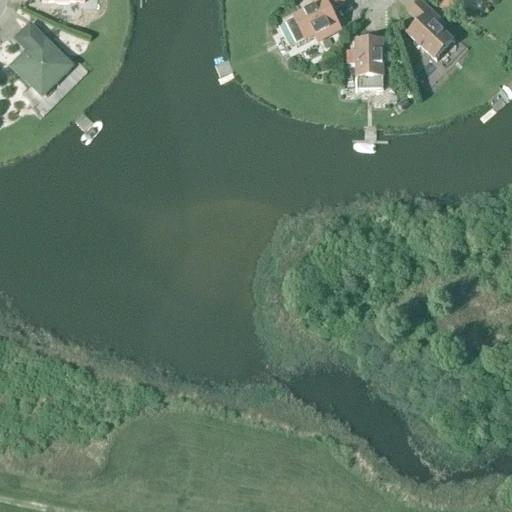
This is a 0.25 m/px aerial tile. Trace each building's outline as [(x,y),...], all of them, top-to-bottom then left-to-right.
[(282,26),(294,50),(315,38),(318,44),(341,32),(331,11),(344,5),(341,0),(318,0),(313,3),(316,9),(282,26)] [(455,0),(441,0),(442,9),(456,9),(455,0)] [(455,45),(435,26),(439,21),(420,3),(409,14),(420,25),(409,36),(407,33),(406,34),(437,64),(455,45)] [(54,85),(70,69),(30,29),(16,43),(27,54),(12,69),(38,95),(51,82),(54,85)] [(357,54),(349,54),(349,66),(357,66),(357,83),(357,92),(383,92),(383,83),(383,40),(357,40),(357,54)]
